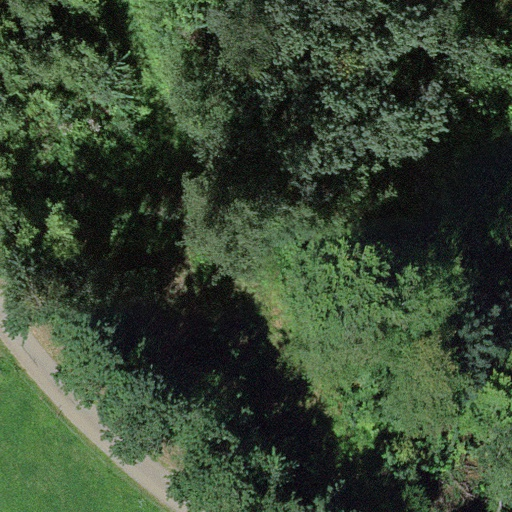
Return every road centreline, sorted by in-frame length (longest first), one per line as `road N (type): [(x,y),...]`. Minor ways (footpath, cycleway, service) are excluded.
road 1 (track): [(375,511),(178,138),(116,0)]
road 2 (track): [(192,511),(103,450),(0,333)]
